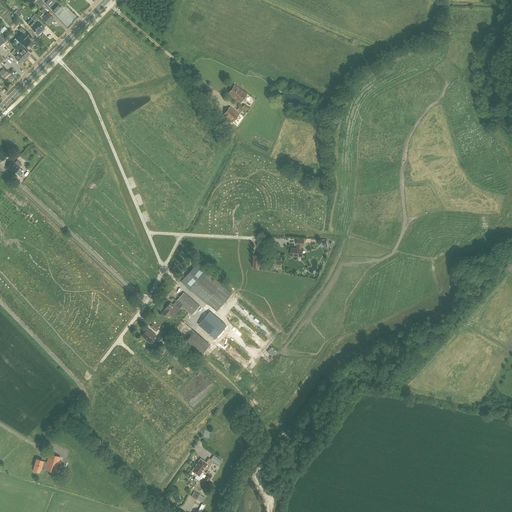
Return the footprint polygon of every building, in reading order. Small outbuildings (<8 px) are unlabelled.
[(62,10),(63,9),(60,7),(61,5),(59,3),(55,0),(54,0),(48,6),(52,10),(57,15),(58,14),(58,15),(59,15),(61,13),(61,12),(60,12),(60,11),(61,10),(62,10)] [(48,13),(43,9),(41,11),(45,15),(42,18),(48,24),(53,18),(48,13)] [(37,17),(34,15),(32,18),(34,20),(33,21),(37,24),(32,29),(38,35),(44,28),(40,23),(41,22),(37,17)] [(22,33),(17,38),(22,44),(26,47),(31,41),(29,40),(31,37),(21,27),(19,30),(22,33)] [(25,59),(20,53),(18,51),(16,53),(14,51),(11,53),(21,63),(25,59)] [(4,68),(0,63),(0,74),(4,79),(9,74),(4,68)] [(240,103),(247,94),(235,85),(228,94),(240,103)] [(214,103),(209,108),(215,114),(220,108),(214,103)] [(232,122),(239,115),(230,107),(223,115),(232,122)] [(3,149),(0,146),(0,158),(2,161),(8,154),(7,153),(11,149),(6,145),(3,149)] [(15,172),(19,168),(12,161),(6,167),(14,174),(15,172)] [(304,245),(304,240),(297,240),(297,245),(297,248),(291,248),(291,256),(302,257),(303,248),(302,248),(303,245),(304,245)] [(281,268),(282,261),(271,259),(270,266),(281,268)] [(216,311),(231,294),(201,267),(185,285),(205,303),(206,302),(216,311)] [(446,296),(454,289),(451,286),(449,289),(448,288),(443,293),(446,296)] [(191,315),(199,306),(184,293),(176,301),(177,302),(174,306),(170,303),(164,309),(165,309),(162,313),(165,316),(168,313),(172,317),(178,310),(176,308),(180,305),(191,315)] [(215,339),(226,326),(210,311),(198,324),(215,339)] [(189,328),(180,338),(199,355),(208,345),(189,328)] [(149,343),(155,336),(147,329),(141,336),(149,343)] [(160,343),(166,338),(161,333),(156,339),(160,343)] [(41,468),(55,472),(60,457),(50,454),(47,464),(42,462),(43,461),(37,459),(33,471),(39,473),(41,468)] [(196,464),(203,469),(207,463),(200,458),(196,464)] [(203,469),(196,464),(192,471),(197,474),(195,477),(199,479),(203,472),(201,471),(203,469)]
